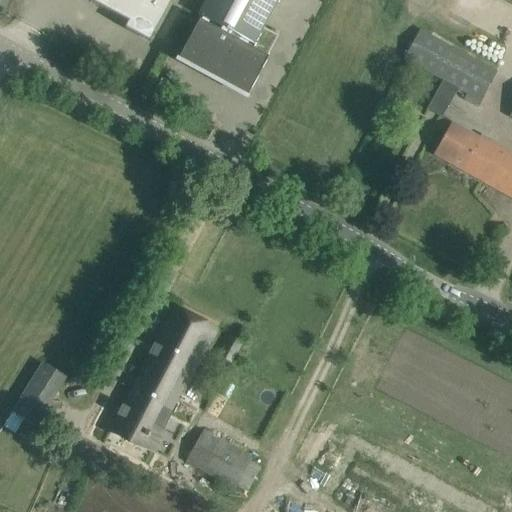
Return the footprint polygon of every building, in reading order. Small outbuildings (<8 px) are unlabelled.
[(90,0),(89,3),(152,37),(171,0),(90,0)] [(277,0),(206,0),(197,17),(202,19),(183,53),(217,72),(217,70),(224,74),(223,75),(249,89),(277,38),(261,29),(277,0)] [(496,73),(420,30),(402,61),(441,82),(426,109),(440,118),(457,90),(466,95),(463,100),(476,108),(496,73)] [(401,91),(401,103),(411,103),(411,91),(401,91)] [(452,123),(443,138),(433,156),(511,199),(511,152),(482,135),(480,139),(452,123)] [(215,331),(174,311),(113,431),(147,448),(156,431),(161,434),(194,368),(196,369),(215,331)] [(231,362),(241,345),(229,338),(219,355),(231,362)] [(41,363),(11,412),(36,427),(66,378),(41,363)] [(185,463),(203,474),(234,491),(251,457),(203,430),(185,463)]
